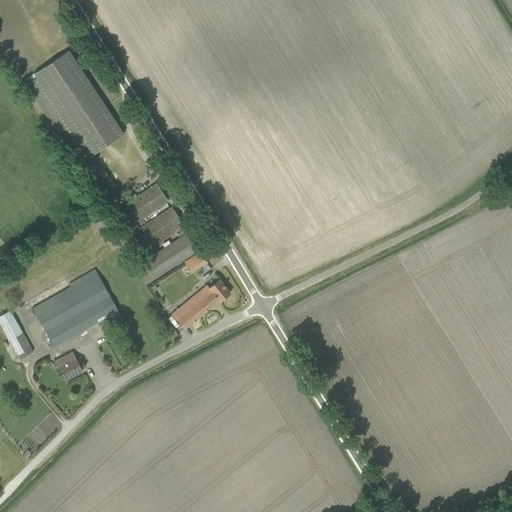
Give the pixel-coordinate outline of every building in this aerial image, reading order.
[(34,74),(36,78),(27,85),(76,160),(86,154),(88,157),(123,134),(69,51),(34,74)] [(0,137),(17,123),(0,102),(0,137)] [(124,230),(168,201),(156,184),(113,212),(124,230)] [(142,253),(175,232),(182,227),(184,226),(171,207),(130,234),(142,253)] [(186,233),(182,227),(175,232),(180,238),(143,261),(154,278),(199,249),(188,232),(186,233)] [(200,252),(192,257),(199,268),(207,262),(200,252)] [(50,348),(118,310),(95,269),(69,284),(70,286),(32,308),(52,342),(48,344),(50,348)] [(210,287),(218,278),(216,276),(208,284),(210,287)] [(230,293),(219,279),(209,288),(207,285),(172,314),(185,328),(218,301),(219,302),(230,293)] [(10,310),(0,315),(0,323),(9,338),(20,359),(33,351),(22,331),(10,310)] [(82,371),(72,352),(64,356),(67,363),(59,367),(65,380),(82,371)]
